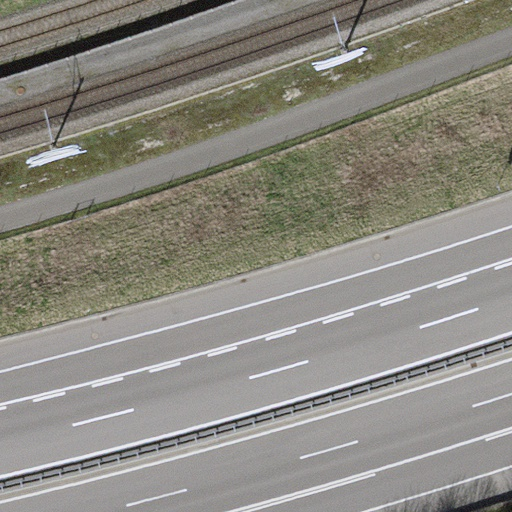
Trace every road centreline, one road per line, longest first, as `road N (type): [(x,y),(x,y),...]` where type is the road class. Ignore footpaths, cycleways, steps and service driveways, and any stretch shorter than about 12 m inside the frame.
road 1 (motorway): [(511,299),(212,390),(0,442)]
road 2 (motorway): [(103,511),(389,435)]
road 3 (motorway): [(256,511),(389,435)]
road 4 (motorway): [(389,435),(511,398)]
